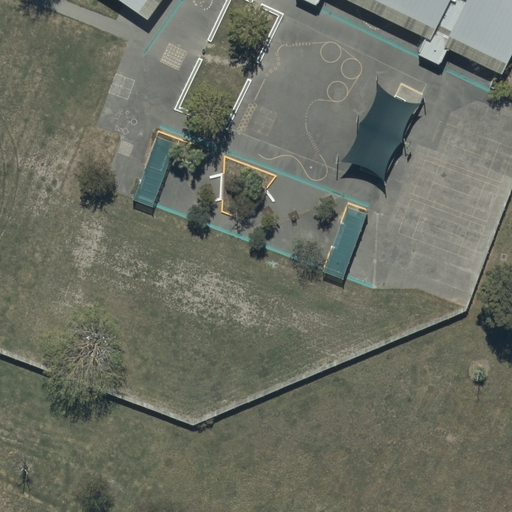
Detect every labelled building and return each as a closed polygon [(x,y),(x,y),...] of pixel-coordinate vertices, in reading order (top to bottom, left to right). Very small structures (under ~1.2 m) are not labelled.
[(0,0),(0,63),(24,0),(0,0)] [(116,0),(145,21),(159,0),(116,0)] [(437,68),(444,50),(498,76),(511,47),(511,0),(300,0),(317,8),(320,0),(342,0),(422,39),(414,56),(437,68)] [(66,10),(1,171),(58,195),(124,33),(66,10)] [(0,179),(0,346),(19,294),(25,296),(40,257),(35,255),(55,200),(0,179)] [(133,313),(120,348),(302,417),(310,396),(318,399),(324,384),(442,429),(479,331),(378,293),(367,320),(280,287),(282,282),(228,261),(232,250),(208,241),(204,250),(120,218),(90,297),(133,313)] [(0,376),(0,438),(196,511),(198,511),(219,459),(84,408),(87,400),(45,384),(42,392),(0,376)] [(511,397),(494,445),(511,451),(511,397)] [(325,444),(315,499),(384,511),(456,511),(464,470),(325,444)]
